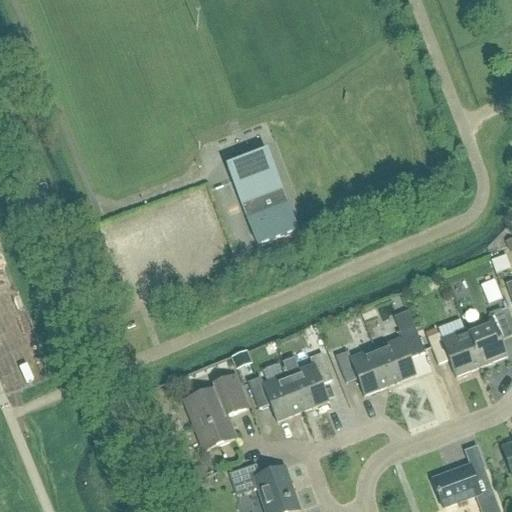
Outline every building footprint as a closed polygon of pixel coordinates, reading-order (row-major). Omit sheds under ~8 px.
[(232,186),(257,251),(298,235),(267,155),(226,170),(232,186)] [(511,258),(499,264),(504,277),(511,273),(511,258)] [(492,324),(467,335),(482,372),(507,362),(500,344),(511,339),(502,313),(490,318),(492,324)] [(400,343),(375,353),(390,390),(415,380),(408,363),(424,357),(408,315),(393,321),(398,336),(400,343)] [(482,372),(467,335),(443,344),(440,337),(427,342),(438,369),(450,364),(457,382),(482,372)] [(390,390),(375,353),(351,362),(348,355),(335,360),(346,387),(357,382),(364,400),(390,390)] [(294,362),(282,366),(302,416),(328,406),(321,388),(332,384),(322,357),(310,362),(312,369),(299,374),(294,362)] [(302,416),(282,366),(282,367),(286,379),(263,389),(260,381),(248,387),(258,413),(270,408),(277,426),(302,416)] [(216,392),(184,405),(204,455),(235,443),(226,420),(247,412),(235,380),(214,388),(216,392)] [(511,448),(502,453),(511,480),(511,448)] [(258,492),(264,511),(298,511),(285,471),(260,480),(256,468),(229,477),(237,499),(258,492)] [(433,485),(442,511),(443,511),(475,500),(478,508),(495,502),(484,473),(473,478),(470,471),(433,485)]
